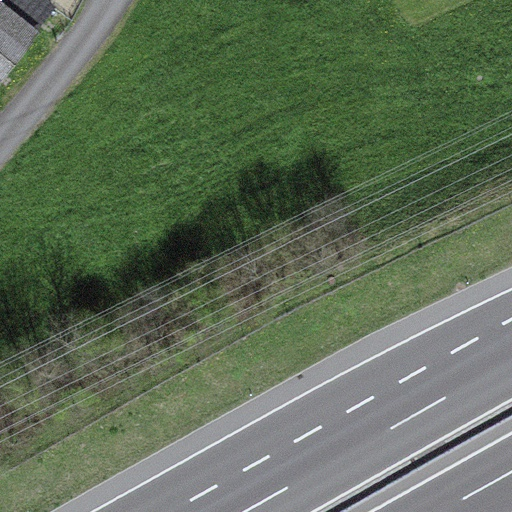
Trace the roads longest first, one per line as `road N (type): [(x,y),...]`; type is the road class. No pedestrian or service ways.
road 1 (motorway): [(511,360),(248,511)]
road 2 (residential): [(0,143),(87,45),(108,0)]
